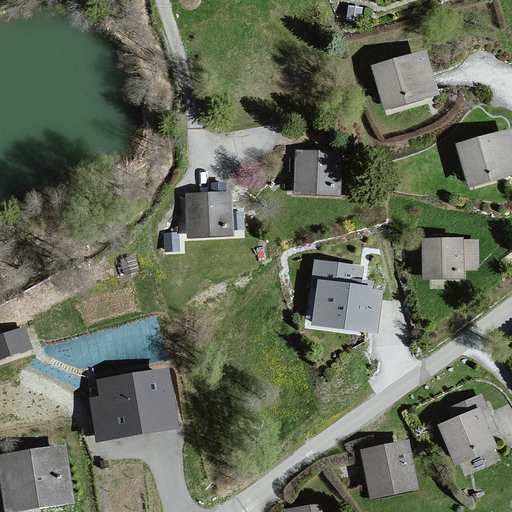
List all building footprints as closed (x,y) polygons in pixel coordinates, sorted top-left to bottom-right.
[(428,50),(372,66),(385,111),(441,95),(428,50)] [(511,175),(511,130),(511,127),(456,144),(469,188),(511,175)] [(343,151),(296,149),(294,194),(341,196),(343,151)] [(230,191),(185,194),(188,239),(234,235),(230,191)] [(479,239),(423,238),(421,279),(466,280),(466,270),(478,270),(479,239)] [(365,264),(314,257),(310,286),(318,287),(313,322),(379,331),(384,289),(363,286),(365,264)] [(0,358),(35,348),(28,325),(0,333),(0,358)] [(179,429),(170,369),(96,380),(98,396),(88,398),(95,442),(179,429)] [(497,447),(479,406),(435,425),(452,466),(497,447)] [(419,489),(409,439),(358,449),(369,500),(419,489)] [(11,511),(75,503),(66,445),(0,454),(0,480),(4,511),(11,511)] [(323,511),(322,503),(281,508),(281,511),(323,511)]
